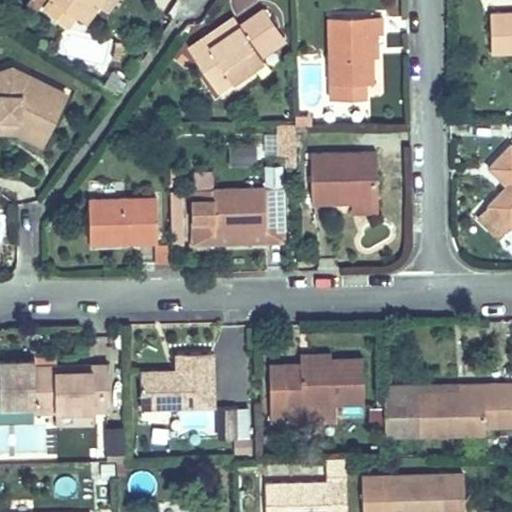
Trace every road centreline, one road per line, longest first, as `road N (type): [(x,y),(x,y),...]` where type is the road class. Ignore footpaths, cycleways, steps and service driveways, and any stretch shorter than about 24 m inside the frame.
road 1 (residential): [(434,292),(0,302)]
road 2 (residential): [(427,0),(434,292)]
